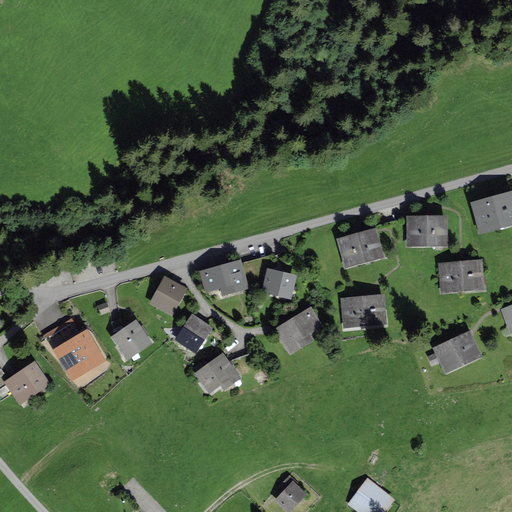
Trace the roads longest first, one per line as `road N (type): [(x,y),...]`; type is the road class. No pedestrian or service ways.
road 1 (residential): [(51,292),(511,168)]
road 2 (track): [(366,473),(287,466),(214,511)]
